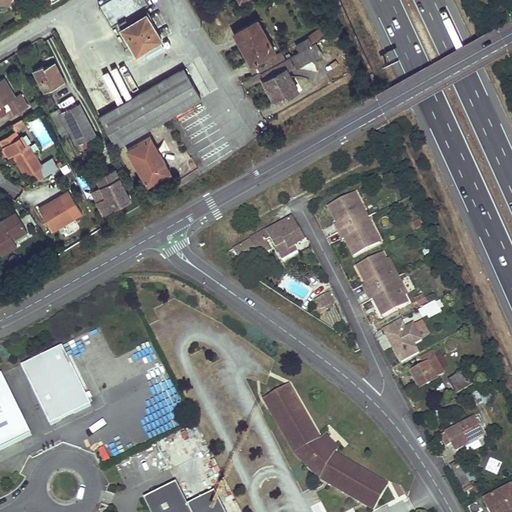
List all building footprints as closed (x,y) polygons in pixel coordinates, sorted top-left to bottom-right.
[(203,0),(210,11),(218,6),(214,0),(203,0)] [(162,38),(147,13),(130,23),(122,28),(137,54),(162,38)] [(130,23),(126,18),(119,23),(122,28),(130,23)] [(276,50),(258,19),(237,31),(248,51),(246,53),(252,63),(276,50)] [(331,33),(327,26),(309,36),(313,43),(331,33)] [(297,68),(319,56),(312,44),(307,47),(304,48),(301,50),(290,56),(295,65),(297,68)] [(286,59),(283,52),(258,66),(261,72),(274,65),(286,59)] [(276,101),(299,89),(288,69),(295,65),(290,56),(286,59),(274,65),(277,72),(264,79),(276,101)] [(65,80),(56,62),(46,67),(45,65),(35,70),(45,90),(65,80)] [(201,98),(185,68),(102,115),(118,144),(201,98)] [(3,78),(0,79),(0,114),(4,112),(1,107),(10,101),(17,112),(28,105),(21,93),(15,97),(3,78)] [(35,110),(39,107),(35,100),(30,103),(35,110)] [(10,101),(1,107),(4,112),(10,108),(13,114),(17,112),(10,101)] [(95,136),(79,103),(63,111),(68,122),(79,143),(95,136)] [(68,122),(63,111),(53,116),(66,141),(71,138),(64,125),(68,122)] [(27,176),(44,166),(31,143),(29,144),(26,146),(21,137),(17,130),(0,139),(10,156),(11,155),(14,153),(16,157),(27,176)] [(29,144),(24,135),(21,137),(26,146),(29,144)] [(173,172),(152,136),(129,149),(149,185),(173,172)] [(132,200),(116,168),(98,177),(102,186),(107,196),(98,200),(105,214),(132,200)] [(93,190),(98,200),(107,196),(102,186),(93,190)] [(47,202),(39,206),(53,230),(82,214),(68,190),(54,198),(56,200),(48,205),(47,202)] [(333,224),(337,232),(361,220),(351,202),(355,200),(351,193),(326,206),(330,213),(333,212),(339,222),(335,223),(333,224)] [(351,202),(361,220),(364,218),(355,200),(351,202)] [(26,228),(17,212),(3,221),(4,223),(0,226),(0,252),(2,255),(18,245),(14,239),(13,237),(26,228)] [(333,212),(330,213),(335,223),(339,222),(333,212)] [(306,239),(294,217),(269,232),(268,230),(234,249),(240,260),(247,256),(247,255),(257,249),(260,255),(271,249),(267,241),(271,239),(281,255),(291,250),(291,248),(295,245),(306,239)] [(364,218),(361,220),(369,237),(373,235),(364,218)] [(369,237),(361,220),(337,232),(341,240),(343,239),(346,237),(351,247),(348,248),(352,256),(377,243),(373,235),(369,237)] [(28,231),(26,228),(13,237),(14,239),(28,231)] [(346,237),(343,239),(348,248),(351,247),(346,237)] [(297,249),(295,245),(291,248),(291,250),(281,255),(283,259),(297,249)] [(364,284),(361,285),(366,293),(389,280),(380,263),(384,261),(381,253),(355,267),(359,274),(363,272),(368,282),(364,284)] [(380,263),(389,280),(393,278),(384,261),(380,263)] [(363,272),(359,274),(364,284),(368,282),(363,272)] [(402,295),(393,278),(389,280),(398,297),(402,295)] [(398,297),(389,280),(366,293),(370,301),(372,300),(376,298),(381,307),(377,309),(381,317),(406,304),(402,295),(398,297)] [(331,291),(315,300),(321,310),(327,306),(328,308),(335,305),(334,303),(336,301),(331,291)] [(376,298),(372,300),(377,309),(381,307),(376,298)] [(418,309),(423,321),(441,312),(436,301),(418,309)] [(400,320),(382,329),(401,363),(418,353),(414,345),(422,341),(421,340),(414,326),(413,325),(405,330),(400,320)] [(414,326),(421,340),(429,336),(421,322),(414,326)] [(61,349),(20,369),(49,427),(90,407),(61,349)] [(424,367),(411,373),(420,390),(436,380),(435,378),(444,373),(432,352),(420,359),(424,367)] [(473,377),(469,369),(449,381),(456,394),(474,384),(472,381),(473,377)] [(0,451),(32,435),(3,376),(0,377),(0,451)] [(289,385),(265,399),(296,454),(320,478),(375,510),(389,486),(335,454),(320,440),(289,385)] [(483,436),(474,418),(447,433),(446,434),(442,436),(447,446),(452,443),(456,451),(483,436)] [(339,450),(325,435),(320,440),(335,454),(339,450)] [(470,485),(458,463),(451,467),(466,494),(477,488),(474,483),(470,485)] [(178,484),(145,500),(151,511),(225,511),(216,493),(189,506),(178,484)] [(511,511),(511,488),(511,487),(485,500),(490,510),(494,508),(496,511),(511,511)]
